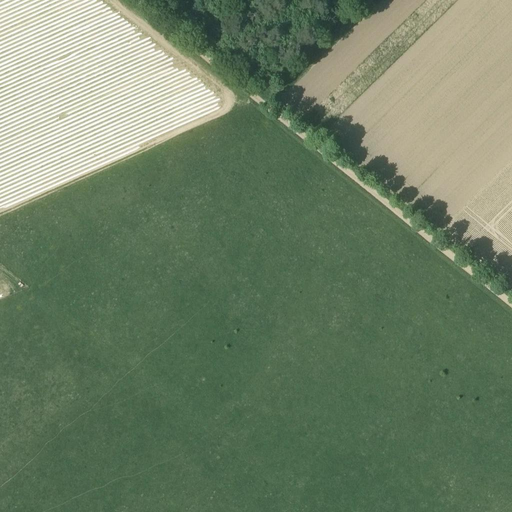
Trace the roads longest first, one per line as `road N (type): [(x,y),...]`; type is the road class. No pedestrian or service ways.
road 1 (track): [(511,302),(139,0)]
road 2 (track): [(380,0),(272,106)]
